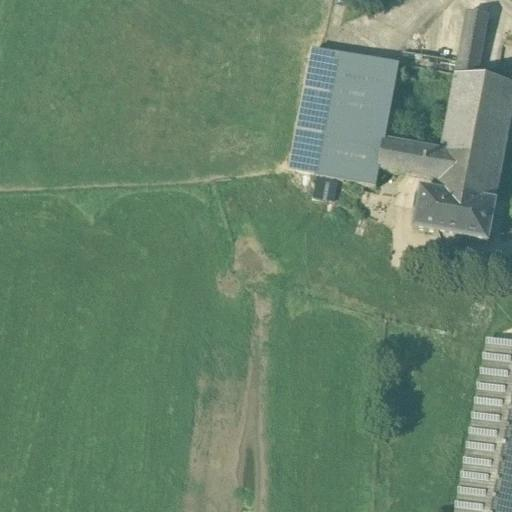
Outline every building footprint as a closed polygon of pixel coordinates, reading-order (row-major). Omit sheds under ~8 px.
[(488,22),(466,18),(458,67),(479,71),(488,22)] [(399,67),(338,56),(316,184),(390,196),(391,188),(378,185),(380,176),(385,145),(399,67)] [(511,89),(510,89),(454,79),(440,155),(434,185),(433,195),(496,207),(511,117),(511,89)] [(440,155),(385,145),(380,176),(434,185),(440,155)] [(433,195),(421,193),(414,233),(439,237),(442,247),(457,250),(466,242),(490,247),(497,207),(496,207),(433,195)] [(511,511),(511,345),(491,342),(459,511),(511,511)]
